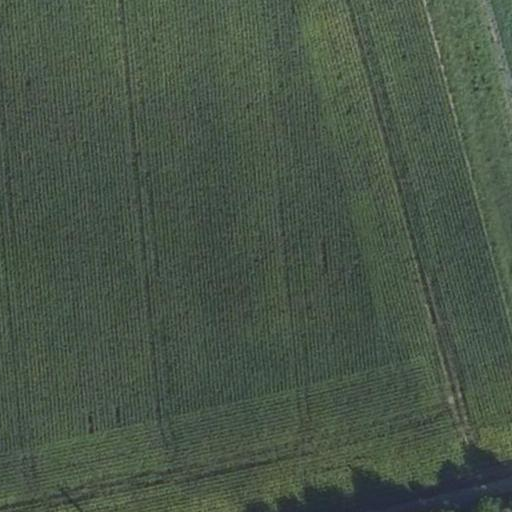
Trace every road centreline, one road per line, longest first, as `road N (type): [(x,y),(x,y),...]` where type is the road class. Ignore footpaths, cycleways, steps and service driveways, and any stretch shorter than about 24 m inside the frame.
road 1 (track): [(419,0),(465,164),(465,190),(452,213),(426,230),(84,296)]
road 2 (unclassified): [(387,511),(511,482)]
